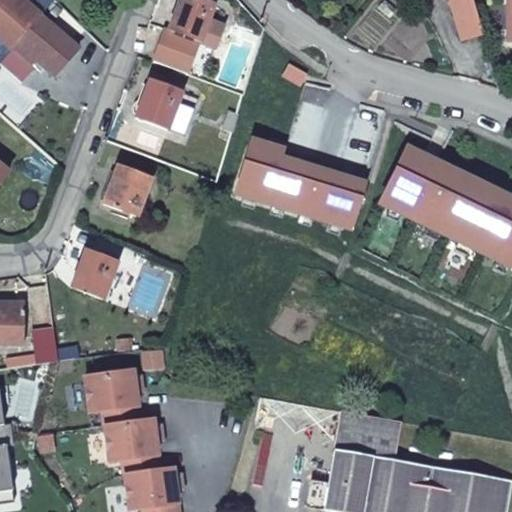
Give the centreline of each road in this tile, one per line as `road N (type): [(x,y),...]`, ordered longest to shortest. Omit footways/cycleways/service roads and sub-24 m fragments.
road 1 (residential): [(0,265),(50,260),(141,0)]
road 2 (residential): [(262,0),(363,70),(511,112)]
